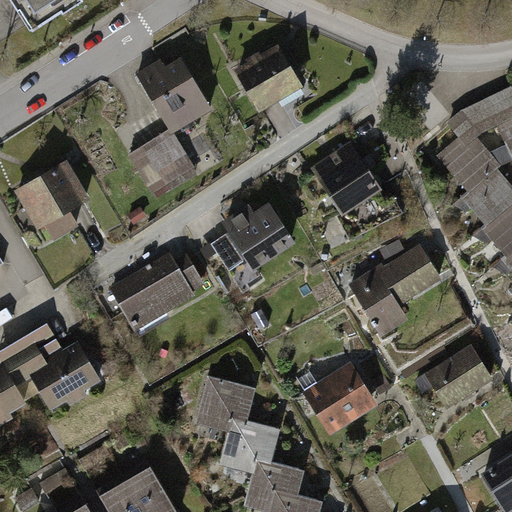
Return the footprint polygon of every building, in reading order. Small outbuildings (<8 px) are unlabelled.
[(0,0),(0,23),(4,29),(50,0),(0,0)] [(270,44),(226,66),(247,109),(291,87),(270,44)] [(169,52),(128,73),(156,126),(197,105),(169,52)] [(511,84),(416,139),(501,288),(511,281),(511,84)] [(163,128),(120,155),(147,198),(189,172),(163,128)] [(354,140),(315,166),(345,212),(385,185),(354,140)] [(62,158),(6,190),(37,245),(69,227),(61,212),(85,199),(62,158)] [(271,198),(226,223),(249,264),(294,238),(271,198)] [(444,272),(422,236),(350,280),(380,329),(413,309),(404,296),(444,272)] [(177,250),(111,288),(134,328),(200,291),(177,250)] [(57,336),(0,367),(0,419),(45,394),(52,406),(68,396),(74,405),(92,395),(85,384),(103,374),(83,339),(65,349),(57,336)] [(495,375),(475,343),(428,373),(448,405),(495,375)] [(356,360),(310,388),(334,427),(380,399),(356,360)] [(232,507),(255,511),(308,511),(312,499),(285,494),(290,468),(256,462),(263,426),(234,421),(241,387),(192,378),(182,426),(212,432),(205,465),(239,472),(232,507)] [(511,452),(484,471),(511,511),(511,510),(511,452)] [(154,461),(102,491),(113,511),(183,511),(154,461)] [(93,511),(87,501),(68,511),(93,511)]
